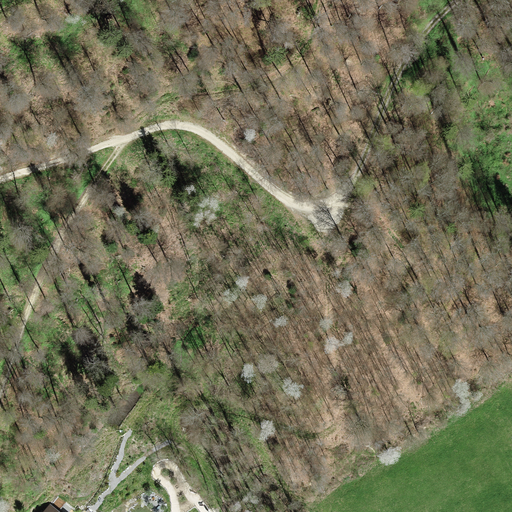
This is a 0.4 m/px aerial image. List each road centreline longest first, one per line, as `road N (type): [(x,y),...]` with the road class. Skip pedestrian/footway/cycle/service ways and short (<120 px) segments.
road 1 (track): [(456,0),(415,47),(353,182),(328,204),(288,203),(206,133),(180,123),(0,182)]
road 2 (track): [(511,375),(331,496),(306,504),(222,405),(184,402),(173,412),(172,431),(211,484),(219,511)]
road 3 (track): [(0,387),(49,256),(125,139)]
road 4 (track): [(112,143),(155,103),(284,72),(303,54),(319,0)]
road 5 (unknown): [(174,511),(172,493),(156,473),(166,463),(205,511)]
